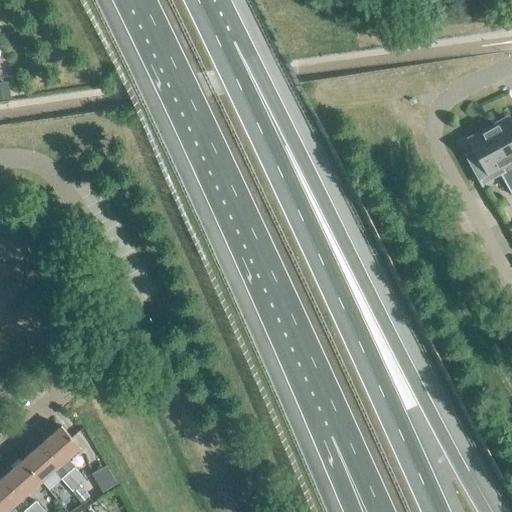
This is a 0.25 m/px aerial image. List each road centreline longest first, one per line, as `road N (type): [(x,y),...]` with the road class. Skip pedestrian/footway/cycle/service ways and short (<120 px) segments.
road 1 (motorway): [(485,511),(269,96),(219,45)]
road 2 (motorway): [(434,511),(219,45)]
road 3 (motorway): [(139,0),(342,432)]
road 4 (residential): [(511,282),(434,129),(438,107),(511,64)]
road 5 (unclassified): [(121,343),(130,331),(128,297),(59,180),(31,161),(0,158)]
